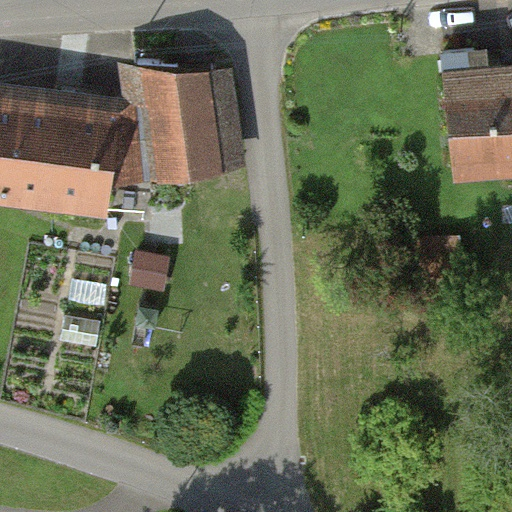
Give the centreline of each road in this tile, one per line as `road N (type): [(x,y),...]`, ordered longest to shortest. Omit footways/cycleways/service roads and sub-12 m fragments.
road 1 (unclassified): [(267,0),(290,511)]
road 2 (residential): [(0,433),(250,511)]
road 3 (unclassified): [(0,12),(238,0)]
